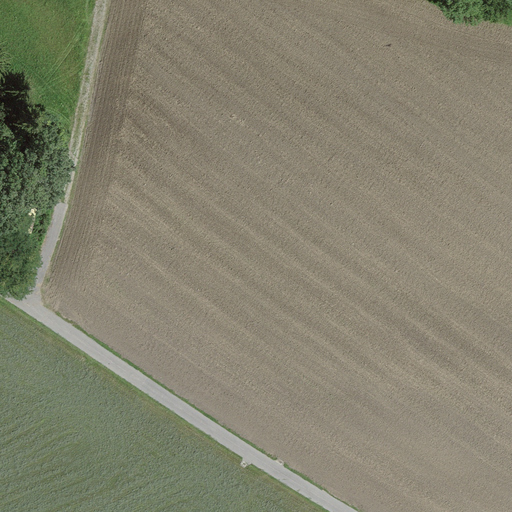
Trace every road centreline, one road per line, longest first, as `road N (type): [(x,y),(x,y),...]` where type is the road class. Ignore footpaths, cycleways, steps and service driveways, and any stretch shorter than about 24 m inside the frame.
road 1 (track): [(0,285),(351,511)]
road 2 (track): [(29,305),(52,247),(106,0)]
